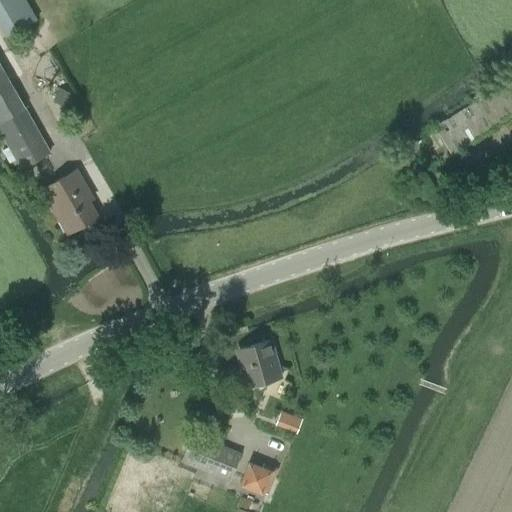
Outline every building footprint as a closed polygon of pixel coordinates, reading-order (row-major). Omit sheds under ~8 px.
[(49,153),(0,67),(0,133),(8,147),(15,159),(21,169),(49,153)] [(511,109),(511,76),(433,126),(450,153),(491,127),(489,124),(511,109)] [(58,88),(53,102),(64,107),(70,93),(58,88)] [(8,147),(1,150),(9,163),(15,159),(8,147)] [(67,233),(96,217),(81,191),(85,188),(75,170),(42,189),(67,233)] [(248,386),(280,377),(269,340),(238,350),(248,386)] [(281,409),(276,423),(298,430),(302,417),(281,409)] [(229,478),(239,455),(191,436),(185,452),(198,457),(195,465),(229,478)] [(266,494),(276,468),(264,463),(262,466),(250,461),(241,484),(266,494)]
